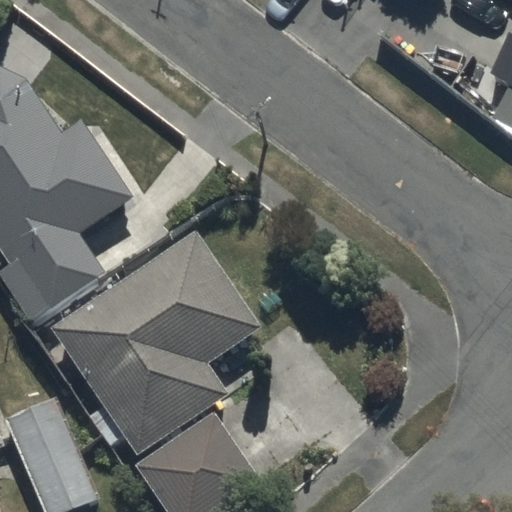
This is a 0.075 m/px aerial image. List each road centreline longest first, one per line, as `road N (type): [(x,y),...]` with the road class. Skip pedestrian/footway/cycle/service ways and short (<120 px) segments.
road 1 (residential): [(511,265),(162,0)]
road 2 (residential): [(511,423),(423,511)]
